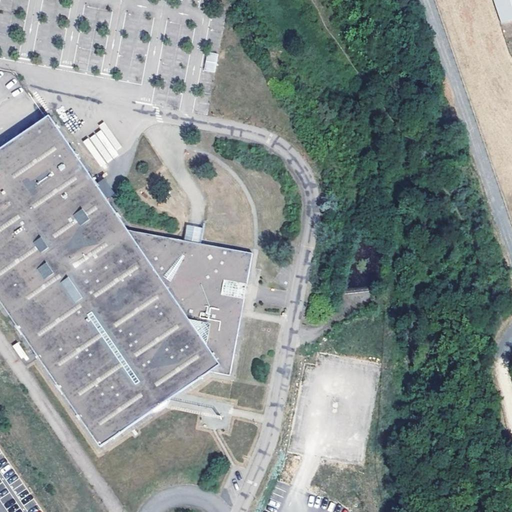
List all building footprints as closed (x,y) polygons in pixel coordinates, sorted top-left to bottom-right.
[(511,0),(493,0),(500,23),(511,19),(511,0)] [(214,73),(218,55),(208,53),(205,71),(214,73)] [(168,403),(170,399),(172,391),(180,392),(210,372),(230,376),(252,254),(200,244),(184,241),(128,230),(96,182),(49,116),(0,149),(0,300),(100,447),(150,412),(154,412),(156,412),(159,411),(163,408),(166,405),(168,403)] [(187,225),(184,241),(200,244),(203,229),(187,225)] [(170,399),(180,392),(172,391),(170,399)]
